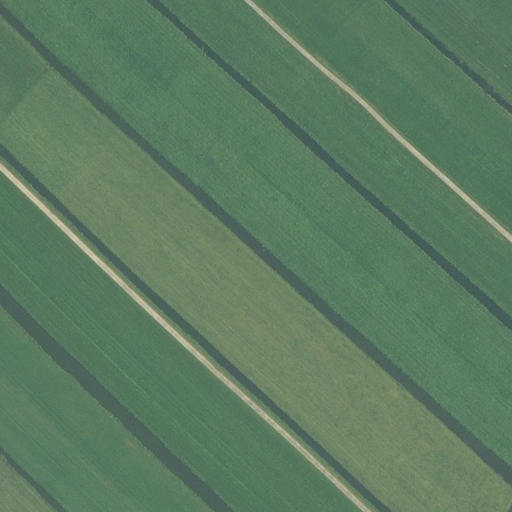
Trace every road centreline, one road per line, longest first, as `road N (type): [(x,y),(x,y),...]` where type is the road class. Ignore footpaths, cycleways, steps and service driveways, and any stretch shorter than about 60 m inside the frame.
road 1 (track): [(365,511),(0,168)]
road 2 (track): [(511,239),(250,0)]
